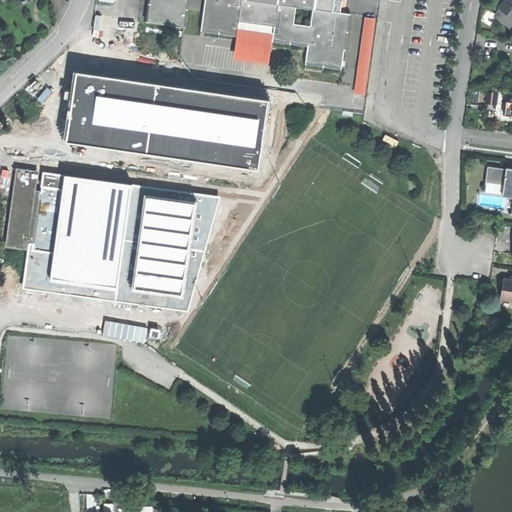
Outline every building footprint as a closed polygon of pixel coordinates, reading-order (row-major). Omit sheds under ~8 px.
[(147,0),(145,21),(186,27),(189,0),(147,0)] [(206,0),(202,37),(237,42),(239,29),(240,22),(275,26),(274,33),(272,47),(308,52),(306,70),(342,75),(345,49),(346,49),(351,13),(342,12),(337,11),(338,0),(206,0)] [(509,13),(511,16),(511,0),(506,0),(501,7),(501,8),(509,13)] [(495,15),(503,21),(509,13),(501,8),(495,15)] [(510,26),(511,23),(511,16),(509,13),(503,21),(510,26)] [(375,18),(366,17),(357,93),(365,94),(375,18)] [(274,33),(239,29),(237,42),(235,59),(270,64),(272,47),(274,33)] [(266,101),(76,70),(68,134),(255,162),(266,101)] [(364,107),(365,94),(357,93),(355,106),(364,107)] [(506,184),(509,168),(489,165),(486,183),(487,183),(487,181),(506,184)] [(68,176),(66,189),(58,251),(55,275),(119,284),(132,185),(68,176)] [(37,186),(16,183),(8,246),(29,249),(30,242),(36,243),(42,193),(37,192),(37,186)] [(211,195),(132,185),(119,284),(186,292),(211,195)] [(43,186),(42,193),(36,243),(35,248),(58,251),(66,189),(43,186)] [(503,298),(511,299),(511,278),(506,278),(505,288),(503,298)] [(104,503),(104,511),(113,511),(113,503),(104,503)]
